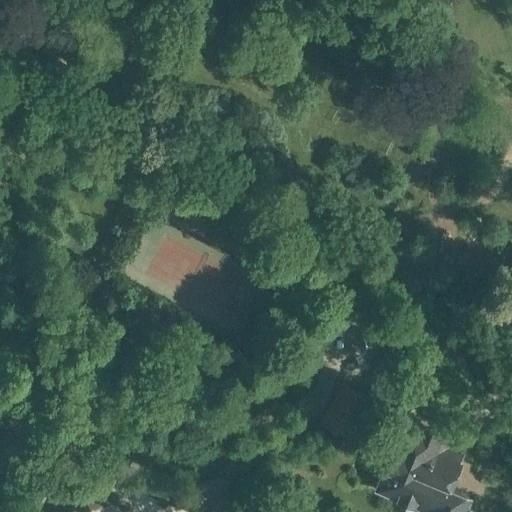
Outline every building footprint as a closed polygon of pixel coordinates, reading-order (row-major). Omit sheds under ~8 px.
[(191,202),(183,217),(206,229),(214,214),(191,202)] [(323,257),(328,277),(365,268),(359,248),(323,257)] [(326,415),(323,419),(348,432),(367,395),(342,382),(326,415)] [(441,433),(442,432),(421,423),(420,425),(405,419),(378,485),(424,504),(420,511),(467,511),(470,506),(465,504),(469,494),(448,486),(459,459),(458,459),(464,443),(441,433)] [(108,511),(111,506),(77,492),(68,511),(108,511)]
